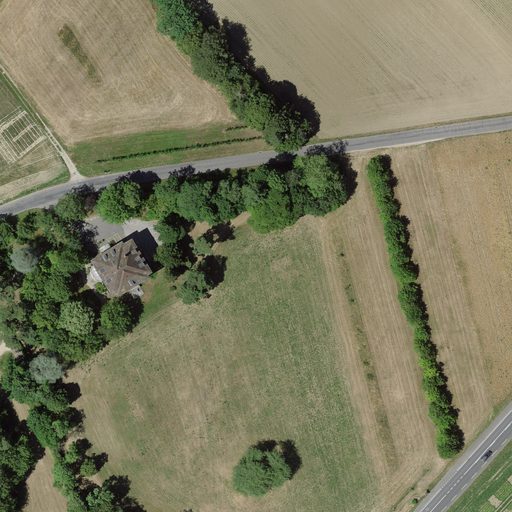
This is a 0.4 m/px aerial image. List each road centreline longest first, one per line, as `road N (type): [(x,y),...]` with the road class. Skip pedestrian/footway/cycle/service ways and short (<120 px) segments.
road 1 (unclassified): [(0,214),(80,184),(511,122)]
road 2 (track): [(0,322),(97,511)]
road 3 (track): [(80,184),(0,71)]
